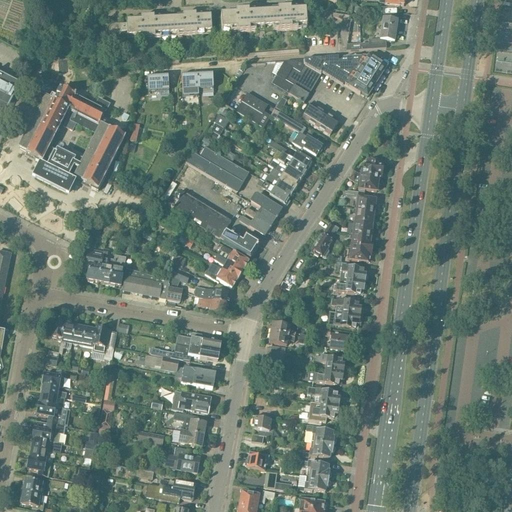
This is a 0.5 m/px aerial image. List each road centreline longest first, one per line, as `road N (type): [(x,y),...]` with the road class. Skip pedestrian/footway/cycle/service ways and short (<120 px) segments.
road 1 (primary): [(409,511),(463,112)]
road 2 (residential): [(247,334),(380,107),(432,108)]
road 3 (primary): [(426,145),(383,438)]
road 4 (residential): [(426,145),(400,171),(365,426)]
road 5 (residential): [(247,334),(36,292)]
road 6 (residential): [(0,488),(36,292)]
road 7 (residential): [(215,511),(247,334)]
